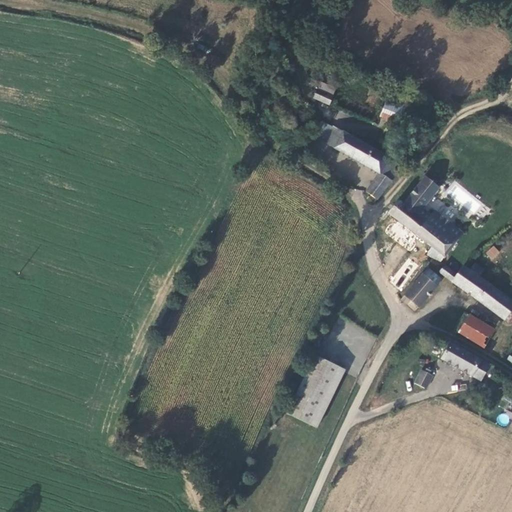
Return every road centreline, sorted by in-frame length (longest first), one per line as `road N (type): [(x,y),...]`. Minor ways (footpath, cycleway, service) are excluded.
road 1 (track): [(511,83),(456,117),(367,225),(252,130),(225,85),(191,56),(144,36),(0,5)]
road 2 (unclassified): [(367,225),(373,269),(392,311),(348,420)]
road 3 (track): [(511,371),(392,311)]
